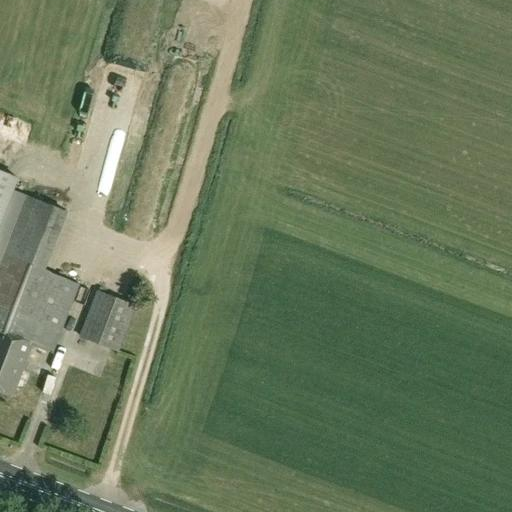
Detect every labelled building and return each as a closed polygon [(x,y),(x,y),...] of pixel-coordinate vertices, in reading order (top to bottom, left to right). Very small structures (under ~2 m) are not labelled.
[(173,79),(168,120),(186,122),(191,82),(173,79)] [(0,224),(18,176),(0,169),(0,224)] [(79,284),(46,271),(70,209),(24,195),(3,255),(4,255),(0,264),(0,388),(14,394),(33,344),(53,352),(79,284)] [(120,259),(109,277),(125,286),(135,268),(120,259)] [(98,291),(82,337),(120,350),(136,305),(98,291)]
